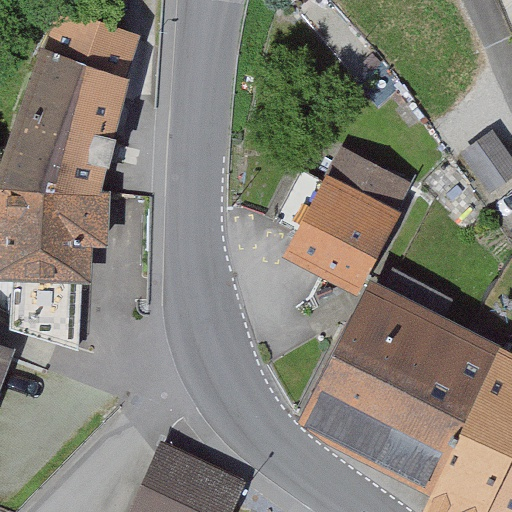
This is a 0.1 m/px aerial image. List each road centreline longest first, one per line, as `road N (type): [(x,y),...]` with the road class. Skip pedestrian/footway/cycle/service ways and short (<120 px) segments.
road 1 (tertiary): [(214,344),(197,230),(212,0)]
road 2 (residential): [(214,344),(35,511)]
road 3 (tertiary): [(360,511),(271,445),(247,417),(214,344)]
